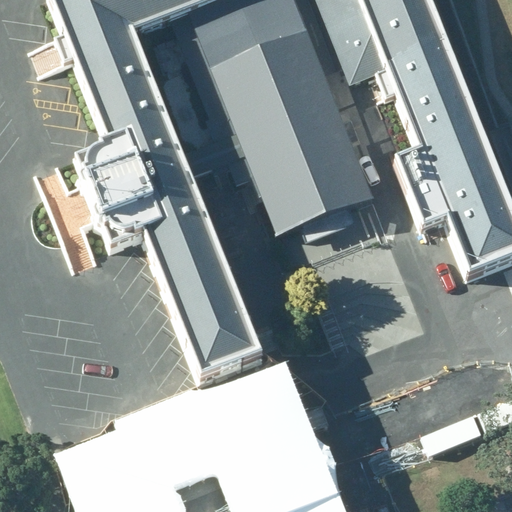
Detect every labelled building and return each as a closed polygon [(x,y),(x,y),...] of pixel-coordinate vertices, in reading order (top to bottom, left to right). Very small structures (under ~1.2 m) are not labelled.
[(326,87),(291,0),(320,0),(354,85),(390,71),(407,116),(425,161),(407,168),(432,231),(457,221),(471,257),(481,281),(507,270),(511,268),(511,203),(431,0),(55,0),(47,3),(106,150),(75,162),(82,181),(79,190),(67,195),(58,170),(36,178),(55,226),(74,273),(95,265),(82,232),(101,225),(113,255),(146,242),(203,388),(211,385),(215,383),(219,382),(264,364),(193,185),(183,161),(135,38),(171,24),(194,15),(268,202),(279,231),(296,225),(304,244),(329,234),(354,224),(347,205),(369,196),(347,140),(326,87)] [(0,32),(17,26),(10,8),(0,12),(0,32)] [(171,24),(211,125),(207,126),(217,149),(183,161),(193,185),(229,170),(238,191),(251,186),(259,205),(268,202),(194,15),(171,24)] [(0,216),(22,210),(39,204),(20,145),(0,151),(0,216)] [(24,216),(0,223),(0,250),(6,267),(38,257),(24,216)] [(63,287),(54,267),(14,285),(23,305),(63,287)] [(114,271),(107,273),(87,282),(93,298),(121,287),(114,271)] [(96,378),(90,362),(48,379),(55,395),(96,378)] [(68,470),(84,511),(174,511),(167,494),(197,483),(227,471),(244,511),(330,511),(300,435),(281,384),(229,406),(225,408),(221,410),(205,416),(202,408),(165,423),(127,439),(130,445),(108,454),(68,470)] [(104,418),(96,397),(57,413),(65,433),(104,418)]
